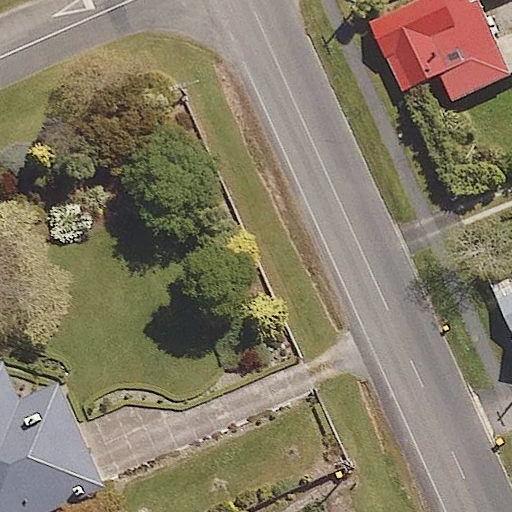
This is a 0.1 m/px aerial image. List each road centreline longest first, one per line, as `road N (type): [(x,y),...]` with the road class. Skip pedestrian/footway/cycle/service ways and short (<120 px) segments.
road 1 (residential): [(481,511),(248,0)]
road 2 (residential): [(0,58),(129,0)]
